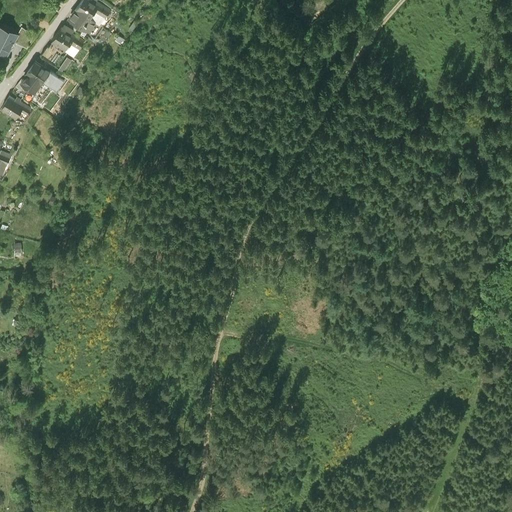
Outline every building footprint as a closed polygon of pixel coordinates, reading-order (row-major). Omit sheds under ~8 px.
[(79,0),(77,4),(91,14),(96,7),(106,15),(111,9),(99,0),(79,0)] [(97,19),(91,14),(77,4),(70,13),(90,28),(97,19)] [(19,28),(1,19),(0,21),(0,46),(7,50),(15,36),(19,28)] [(23,20),(19,28),(15,36),(28,43),(35,29),(23,20)] [(71,29),(62,23),(53,35),(66,45),(72,38),(79,43),(84,37),(72,28),(71,29)] [(47,61),(37,54),(28,66),(29,67),(23,74),(36,85),(47,71),(54,77),(59,70),(47,61)] [(3,102),(18,111),(25,98),(11,89),(3,102)] [(0,167),(2,169),(13,147),(0,140),(0,167)]
